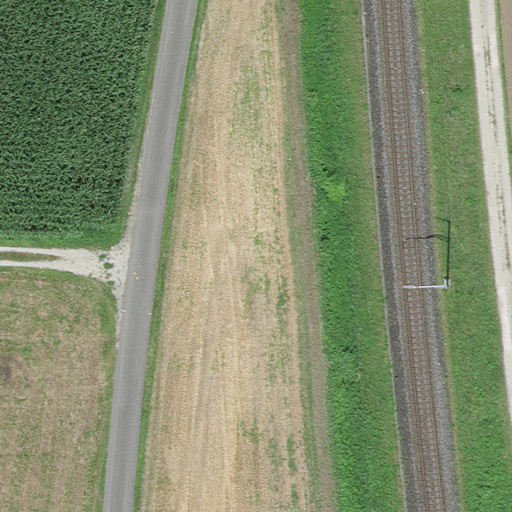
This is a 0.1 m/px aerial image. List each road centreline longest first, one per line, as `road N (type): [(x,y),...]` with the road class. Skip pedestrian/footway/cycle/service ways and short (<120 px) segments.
road 1 (track): [(484,0),(511,270)]
road 2 (track): [(0,259),(142,267)]
